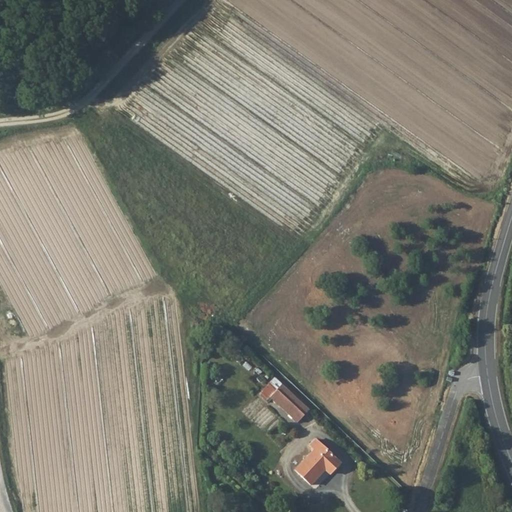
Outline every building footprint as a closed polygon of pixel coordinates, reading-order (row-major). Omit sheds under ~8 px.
[(316,409),(283,378),(272,389),(279,395),(305,421),(316,409)] [(279,395),(272,389),(262,400),(269,406),(271,404),(279,395)] [(297,429),(305,421),(279,395),(271,404),(297,429)] [(327,469),(332,474),(339,467),(316,443),(309,450),(313,455),(295,473),(310,487),(322,474),(327,469)] [(322,474),(328,479),(332,474),(327,469),(322,474)]
